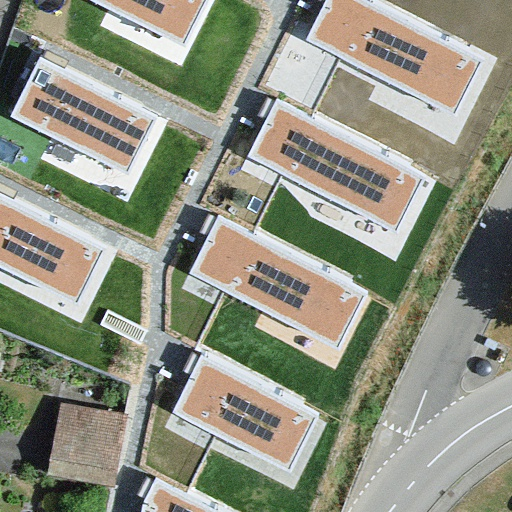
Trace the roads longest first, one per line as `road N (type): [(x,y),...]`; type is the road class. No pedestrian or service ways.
road 1 (unclassified): [(511,252),(386,511)]
road 2 (residential): [(511,414),(457,445),(401,511)]
